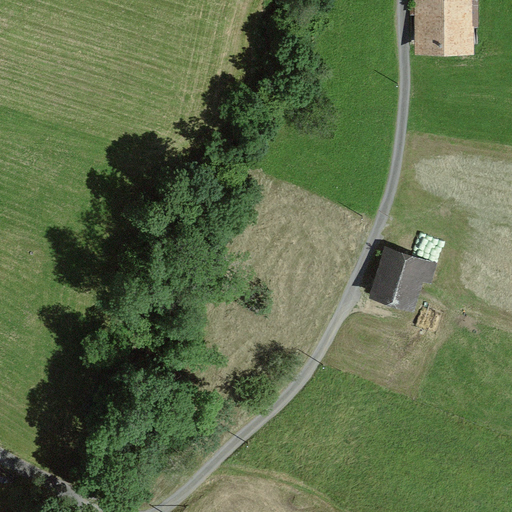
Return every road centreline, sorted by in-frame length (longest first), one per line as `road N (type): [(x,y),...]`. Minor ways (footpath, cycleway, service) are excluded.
road 1 (unclassified): [(156,511),(298,382),(377,236),(399,163),(399,0)]
road 2 (unclassified): [(0,453),(121,511)]
